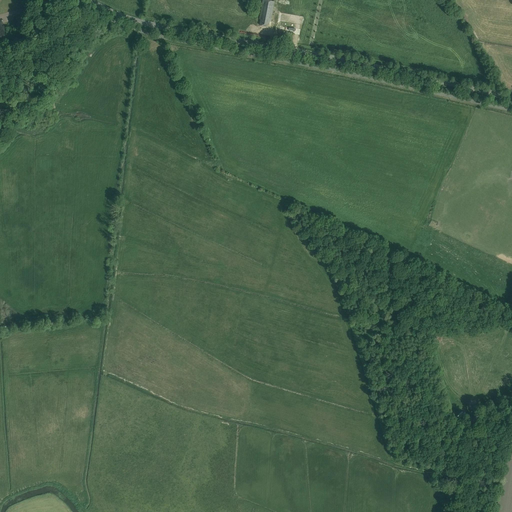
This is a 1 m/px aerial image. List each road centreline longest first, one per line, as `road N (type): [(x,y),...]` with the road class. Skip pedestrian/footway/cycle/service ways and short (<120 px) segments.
road 1 (unclassified): [(511,98),(151,24),(89,0)]
road 2 (track): [(453,477),(390,459),(341,303),(287,223),(284,196)]
road 3 (track): [(446,511),(468,421),(511,402)]
